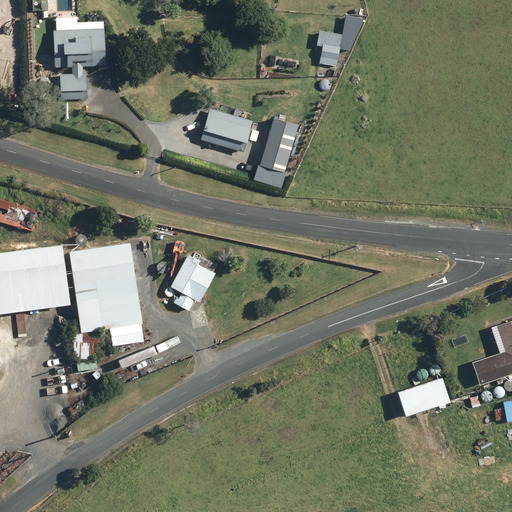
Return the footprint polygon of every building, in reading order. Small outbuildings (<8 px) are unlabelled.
[(350,51),(364,19),(346,16),(342,35),(320,31),(317,46),(322,46),(319,63),(336,66),(340,49),(350,51)] [(61,99),(87,98),(86,74),(82,74),(82,65),(105,65),(103,21),(78,22),(78,17),(55,17),(56,30),(53,30),(54,67),(72,67),(73,74),(60,75),(61,99)] [(8,61),(0,60),(0,74),(7,75),(8,61)] [(244,152),(253,121),(210,108),(201,140),(244,152)] [(254,180),(282,188),(286,173),(284,173),(298,125),(273,118),(260,165),(258,164),(254,180)] [(0,222),(33,232),(38,210),(0,198),(0,222)] [(143,323),(131,243),(69,252),(81,333),(110,329),(112,346),(144,342),(141,324),(143,323)] [(0,314),(71,305),(63,245),(0,252),(0,314)] [(175,302),(189,309),(194,300),(200,303),(215,273),(198,265),(201,260),(188,254),(171,287),(180,292),(175,302)] [(473,363),(480,385),(511,374),(511,320),(492,327),(500,354),(473,363)] [(451,402),(442,377),(398,392),(406,416),(451,402)] [(511,409),(510,401),(498,403),(501,416),(504,415),(505,421),(511,419),(511,409)]
